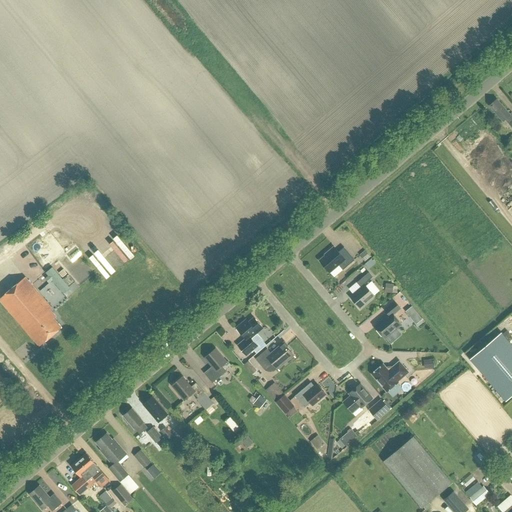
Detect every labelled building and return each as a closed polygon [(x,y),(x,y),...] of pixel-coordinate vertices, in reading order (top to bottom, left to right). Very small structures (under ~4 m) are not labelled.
[(509,123),(511,126),(511,118),(509,115),(510,115),(497,99),(489,106),(503,121),(506,119),(509,123)] [(328,253),(319,260),(330,273),(339,265),(343,270),(354,260),(344,247),(338,252),(334,246),(327,252),(328,253)] [(370,256),(365,250),(359,254),(365,261),(370,256)] [(49,276),(45,278),(49,283),(53,280),(63,293),(70,288),(52,267),(46,273),(49,276)] [(357,283),(361,288),(350,297),(359,308),(374,296),(364,284),(372,277),(369,272),(357,283)] [(25,277),(0,298),(0,299),(40,346),(62,327),(54,318),(56,316),(50,310),(52,308),(25,277)] [(393,315),(400,308),(394,301),(384,310),(389,315),(375,326),(385,338),(401,324),(393,315)] [(412,306),(406,312),(411,318),(417,313),(412,306)] [(248,322),(246,319),(236,328),(245,339),(237,345),(246,355),(257,346),(250,338),(262,328),(254,318),(248,322)] [(511,344),(501,332),(469,358),(505,401),(511,395),(511,344)] [(255,359),(265,371),(273,364),(277,369),(293,355),(284,344),(272,354),(267,349),(255,359)] [(215,348),(204,358),(212,367),(204,373),(212,383),(226,371),(222,366),(227,362),(215,348)] [(424,359),(425,368),(435,367),(434,358),(424,359)] [(254,368),(248,361),(244,364),(250,372),(251,372),(253,374),(256,371),(254,368)] [(372,374),(387,392),(398,382),(397,381),(408,372),(399,361),(392,367),(393,368),(392,369),(389,369),(388,370),(383,364),(372,374)] [(0,393),(9,385),(0,373),(0,393)] [(172,386),(184,400),(193,392),(197,397),(204,392),(196,383),(191,387),(182,376),(172,386)] [(317,384),(314,386),(311,382),(295,396),(304,408),(310,403),(313,405),(326,394),(317,384)] [(343,402),(352,412),(360,406),(361,408),(372,398),(360,384),(349,393),(351,396),(343,402)] [(285,413),(286,412),(290,417),(297,411),(293,406),(294,405),(284,394),(275,401),(285,413)] [(262,396),(255,405),(259,408),(266,400),(262,396)] [(154,418),(156,416),(160,421),(167,415),(163,410),(152,397),(143,404),(154,418)] [(367,409),(376,419),(389,408),(381,398),(367,409)] [(135,428),(140,434),(147,428),(143,422),(132,409),(123,415),(135,429),(135,428)] [(156,443),(157,442),(161,448),(168,443),(155,426),(147,432),(156,443)] [(351,429),(339,439),(345,445),(356,436),(351,429)] [(107,433),(96,442),(101,449),(100,450),(113,465),(109,468),(120,481),(128,474),(118,461),(127,454),(114,438),(112,440),(107,433)] [(310,441),(318,450),(326,443),(318,434),(310,441)] [(245,445),(251,440),(247,435),(241,440),(245,445)] [(384,461),(422,507),(452,483),(413,436),(384,461)] [(172,445),(184,458),(190,453),(178,439),(172,445)] [(134,455),(145,468),(152,461),(142,449),(134,455)] [(78,459),(96,480),(101,486),(108,479),(86,453),(78,459)] [(72,485),(80,494),(96,480),(78,459),(71,466),(81,478),(72,485)] [(153,464),(145,468),(150,478),(158,473),(153,464)] [(42,509),(47,504),(52,510),(62,502),(54,493),(49,497),(40,485),(29,494),(42,509)] [(112,492),(124,506),(133,499),(121,485),(112,492)] [(475,485),(466,493),(470,498),(469,499),(476,507),(490,495),(483,487),(479,490),(475,485)] [(96,496),(102,503),(109,497),(103,490),(96,496)] [(462,511),(467,508),(461,501),(453,492),(444,499),(455,511),(462,511)] [(106,502),(111,508),(117,503),(112,497),(106,502)] [(511,511),(511,503),(502,511),(511,511)]
